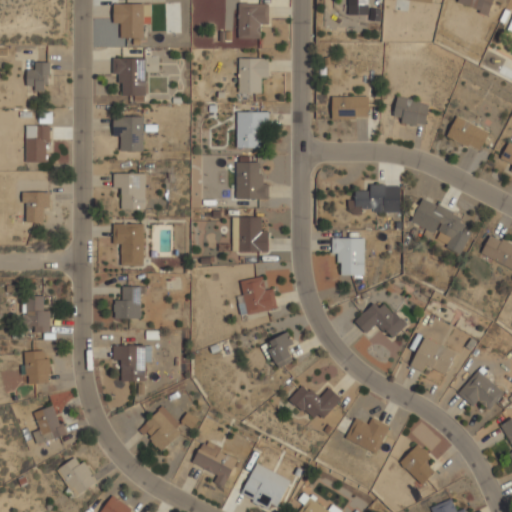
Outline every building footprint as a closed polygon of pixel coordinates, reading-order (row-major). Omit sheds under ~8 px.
[(376,0),(348,0),(348,18),(366,18),(366,4),(376,4),(376,0)] [(491,0),(455,0),(455,2),(487,14),(491,0)] [(149,3),(112,3),(112,23),(121,23),(121,38),(140,38),(140,24),(149,24),(149,3)] [(236,38),(257,38),(257,26),(268,26),(268,3),(236,3),(236,38)] [(145,95),(145,57),(112,57),(112,77),(121,77),(121,95),(145,95)] [(236,92),(258,92),(258,80),(268,80),(268,57),(236,57),(236,92)] [(27,69),(26,86),(34,86),(34,91),(47,91),(48,62),(35,62),(35,69),(27,69)] [(366,95),(331,95),(331,118),(366,118),(366,95)] [(428,102),(395,95),(390,120),(423,126),(428,102)] [(267,111),(235,111),(235,147),(257,147),(257,121),(267,121),(267,111)] [(445,136),(478,152),(488,130),(455,114),(445,136)] [(112,138),(122,138),(122,151),(142,151),(142,115),(112,115),(112,138)] [(25,162),(46,162),(46,142),(49,142),(50,126),(26,125),(25,162)] [(511,140),(507,138),(499,157),(508,161),(505,169),(511,171),(511,140)] [(234,199),(268,199),(268,177),(257,177),(257,160),(234,160),(234,199)] [(144,172),(112,172),(112,190),(121,190),(121,209),(144,209),(144,172)] [(384,184),(363,184),(363,190),(354,190),(354,211),(384,211),(384,184)] [(49,192),(22,192),(22,202),(25,202),(25,222),(43,222),(43,207),(49,207),(49,192)] [(465,216),(421,196),(409,221),(436,234),(433,241),(459,253),(469,231),(460,227),(465,216)] [(231,251),(269,251),(269,227),(258,227),(258,215),(231,215),(231,251)] [(112,243),(121,243),(121,265),(143,265),(143,223),(112,223),(112,243)] [(511,270),(511,268),(511,242),(489,231),(478,254),(511,270)] [(362,274),(362,237),(331,237),(331,256),(341,256),(341,274),(362,274)] [(272,286),(263,287),(261,276),(241,279),(243,293),(236,294),(239,314),(276,308),(272,286)] [(139,285),(121,285),(121,296),(112,296),(112,318),(139,318),(139,285)] [(49,311),(44,311),(43,296),(23,296),(24,326),(34,326),(34,332),(50,332),(49,311)] [(352,322),(365,335),(377,323),(391,337),(406,323),(384,302),(378,308),(371,302),(352,322)] [(287,350),(294,345),(286,330),(264,343),(278,367),(292,359),(287,350)] [(407,367),(441,382),(455,351),(421,336),(407,367)] [(148,344),(112,344),(112,362),(121,362),(121,381),(148,381),(148,344)] [(48,351),(25,351),(26,383),(49,383),(48,351)] [(479,401),(488,408),(503,392),(476,369),(455,393),(472,408),(479,401)] [(327,386),(318,397),(302,383),(289,398),(318,424),(340,398),(327,386)] [(33,412),(39,429),(32,431),(36,444),(64,434),(54,405),(33,412)] [(151,428),(144,435),(160,451),(184,428),(161,405),(144,422),(151,428)] [(365,424),(353,418),(343,438),(375,453),(389,426),(369,416),(365,424)] [(511,420),(510,417),(500,424),(511,443),(511,449),(507,453),(511,460),(511,420)] [(238,456),(203,438),(191,461),(215,473),(211,481),(222,486),(238,456)] [(433,472),(425,463),(431,457),(416,443),(398,462),(421,484),(433,472)] [(79,464),(75,457),(56,469),(74,497),(95,483),(90,475),(92,474),(84,462),(79,464)] [(239,495),(275,511),(290,479),(254,462),(239,495)] [(337,511),(313,492),(308,497),(303,492),(297,499),(303,504),(296,511),(337,511)] [(134,511),(111,496),(100,511),(134,511)] [(453,510),(449,499),(429,507),(431,511),(464,511),(462,506),(453,510)]
